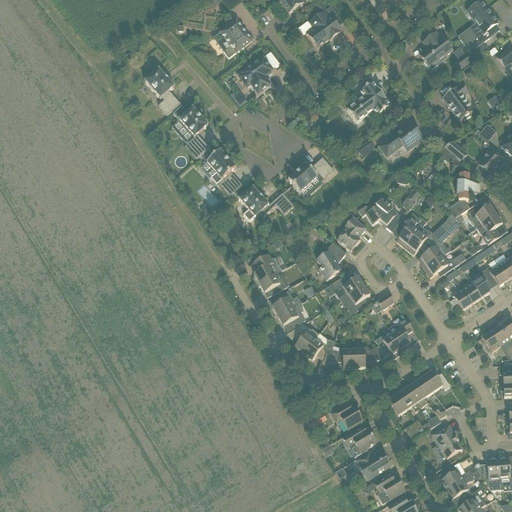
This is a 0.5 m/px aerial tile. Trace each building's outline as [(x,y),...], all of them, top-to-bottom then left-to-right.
[(277,0),(289,16),(303,5),(306,3),(310,0),(277,0)] [(367,0),(374,8),(375,8),(374,7),(384,0),(385,1),(386,0),(367,0)] [(487,34),(497,26),(481,4),(477,7),(475,6),(473,7),(472,9),(471,11),(467,14),(483,36),(472,44),(476,50),(491,39),(487,34)] [(320,7),(314,12),(318,17),(324,13),(320,7)] [(313,30),(306,35),(313,45),(317,50),(321,47),(340,33),(329,18),(328,19),(324,14),(309,25),(313,30)] [(252,44),(236,22),(220,35),(230,48),(223,53),(228,60),(235,55),(236,56),(252,44)] [(436,65),(452,53),(442,40),(440,42),(435,35),(423,45),(428,51),(419,58),(429,71),(430,70),(431,71),(438,67),(436,65)] [(484,45),(477,50),(482,56),(488,51),(484,45)] [(461,50),(454,55),(464,69),(472,63),(461,50)] [(511,54),(510,51),(496,61),(503,71),(511,64),(511,54)] [(263,60),(242,75),(243,76),(239,79),(247,90),(251,87),(258,96),(271,87),(264,79),(273,72),(263,60)] [(466,74),(466,76),(468,79),(470,79),(477,75),(473,69),(466,74)] [(167,118),(180,106),(169,94),(174,89),(158,72),(144,84),(160,102),(162,100),(164,103),(158,108),(167,118)] [(347,112),(357,125),(373,112),(377,118),(383,113),(383,114),(385,112),(384,112),(390,108),(383,98),(382,99),(379,94),(380,94),(373,85),(367,89),(367,88),(365,90),(360,95),(363,100),(347,112)] [(442,101),(460,124),(463,121),(464,122),(470,118),(469,117),(473,114),(465,103),(470,100),(467,95),(468,95),(462,87),(456,91),(456,90),(442,101)] [(246,103),(240,96),(233,101),(239,109),(246,103)] [(488,102),(496,114),(504,109),(496,97),(488,102)] [(181,108),(173,115),(179,122),(178,122),(194,140),(184,149),(196,162),(201,158),(209,151),(197,137),(208,128),(192,110),(187,115),(181,108)] [(488,145),(496,134),(487,126),(478,137),(488,145)] [(407,154),(423,142),(412,128),(404,134),(402,131),(378,149),(387,160),(403,148),(407,154)] [(511,134),(500,149),(511,158),(511,134)] [(439,135),(432,140),(439,150),(446,145),(439,135)] [(371,145),(359,153),(364,160),(376,151),(371,145)] [(444,151),(456,160),(461,165),(468,157),(453,145),(444,151)] [(506,161),(498,155),(491,149),(486,155),(487,155),(477,167),(490,177),(500,166),(501,167),(506,161)] [(209,151),(201,158),(205,163),(213,156),(209,151)] [(444,151),(438,154),(448,165),(456,160),(444,151)] [(206,165),(207,167),(216,176),(211,180),(220,190),(229,199),(234,195),(242,188),(231,175),(236,171),(220,153),(206,165)] [(319,177),(324,182),(334,173),(322,160),(310,172),(305,167),(288,182),(300,196),(317,180),(316,179),(319,177)] [(463,167),(461,165),(456,160),(448,165),(451,169),(452,169),(458,169),(460,171),(463,167)] [(455,221),(463,215),(470,211),(465,205),(466,203),(468,203),(468,197),(477,196),(477,187),(469,186),(469,177),(459,177),(459,185),(457,185),(457,196),(459,196),(458,203),(459,203),(445,213),(455,221)] [(242,188),(234,195),(238,199),(246,193),(242,188)] [(269,208),(253,190),(239,202),(248,213),(243,217),(249,224),(254,219),(255,220),(259,216),(263,220),(276,208),(284,218),(294,209),(287,201),(283,196),(282,196),(269,208)] [(414,191),(407,199),(412,204),(419,196),(414,191)] [(287,193),(283,196),(287,201),(291,198),(287,193)] [(405,211),(407,212),(403,216),(405,217),(408,214),(415,206),(412,204),(407,199),(404,203),(405,211)] [(369,211),(368,209),(366,209),(358,213),(362,220),(366,217),(372,228),(379,223),(386,229),(385,230),(391,235),(398,227),(403,221),(392,212),(393,211),(381,202),(377,207),(375,205),(369,211)] [(468,215),(471,219),(469,221),(471,224),(472,224),(476,231),(496,217),(490,208),(482,213),(479,209),(481,207),(468,215)] [(206,209),(201,214),(205,219),(211,214),(206,209)] [(340,219),(348,226),(343,232),(345,234),(337,243),(350,254),(360,243),(358,241),(366,231),(358,225),(353,220),(343,213),(338,216),(340,219)] [(396,244),(405,251),(418,234),(414,231),(420,223),(413,217),(402,230),(405,233),(396,244)] [(502,227),(496,217),(476,231),(482,240),(487,248),(500,240),(494,232),(502,227)] [(436,242),(445,233),(441,228),(431,237),(436,242)] [(407,248),(405,251),(413,258),(419,250),(427,241),(431,237),(426,232),(425,232),(422,230),(418,234),(407,248)] [(445,233),(436,242),(440,246),(449,238),(445,233)] [(503,248),(508,244),(505,240),(500,243),(503,248)] [(278,243),(272,247),(275,252),(281,249),(278,243)] [(319,272),(326,283),(341,273),(337,267),(346,256),(333,245),(326,254),(327,256),(316,263),(321,270),(319,272)] [(435,250),(417,262),(423,272),(441,259),(444,257),(451,253),(449,251),(447,252),(443,247),(439,250),(438,248),(435,250)] [(476,265),(490,256),(487,252),(473,261),(476,265)] [(451,263),(455,269),(466,262),(462,256),(451,263)] [(253,276),(259,286),(274,277),(281,274),(275,264),(273,265),(269,257),(252,266),(256,274),(253,276)] [(441,259),(423,272),(430,281),(448,269),(445,264),(448,262),(444,257),(441,259)] [(511,269),(507,262),(498,268),(508,283),(511,279),(511,269)] [(463,274),(468,271),(465,266),(460,270),(463,274)] [(498,289),(508,283),(498,268),(491,273),(489,270),(482,274),(485,278),(492,289),(496,286),(498,289)] [(305,278),(310,274),(307,269),(301,273),(305,278)] [(456,272),(451,276),(454,280),(459,277),(456,272)] [(454,280),(451,276),(446,279),(449,284),(454,280)] [(274,277),(259,286),(264,296),(272,291),(275,296),(284,291),(286,290),(281,281),(277,283),(274,277)] [(340,304),(349,299),(363,289),(357,280),(349,285),(346,280),(332,289),(335,293),(334,294),(340,304)] [(450,285),(446,280),(439,285),(442,290),(450,285)] [(471,287),(481,301),(490,295),(480,280),(471,287)] [(471,287),(462,293),(472,307),(481,301),(471,287)] [(363,289),(349,299),(355,308),(351,310),(355,315),(358,314),(366,308),(365,308),(362,303),(370,298),(363,289)] [(293,310),(301,305),(298,299),(293,302),(288,293),(275,301),(277,300),(280,305),(272,309),(277,319),(293,310)] [(472,307),(462,293),(453,299),(462,313),(472,307)] [(377,304),(372,308),(377,316),(383,312),(394,305),(389,297),(377,304)] [(293,310),(277,319),(283,329),(291,324),(294,329),(305,323),(301,315),(303,314),(301,306),(301,305),(293,310)] [(394,329),(389,333),(392,337),(403,355),(413,349),(407,341),(414,336),(415,336),(406,323),(399,327),(399,328),(397,330),(394,329)] [(511,327),(509,323),(500,329),(509,343),(511,346),(511,327)] [(295,350),(303,357),(314,342),(318,338),(303,326),(286,337),(290,343),(296,339),(300,343),(295,350)] [(491,335),(500,349),(509,343),(500,329),(491,335)] [(500,349),(491,335),(482,341),(491,355),(500,349)] [(380,362),(380,363),(388,358),(387,357),(390,355),(394,361),(403,355),(392,337),(386,341),(384,337),(375,343),(379,349),(375,351),(380,362)] [(327,368),(328,364),(332,352),(334,344),(328,342),(326,348),(322,344),(320,347),(314,342),(318,338),(314,342),(303,357),(312,363),(317,356),(322,360),(320,367),(327,368)] [(343,371),(354,371),(353,353),(347,353),(347,350),(340,351),(339,355),(332,352),(328,364),(335,366),(336,363),(343,362),(343,371)] [(373,365),(380,362),(375,351),(369,354),(368,350),(360,350),(360,352),(353,353),(354,371),(365,371),(365,362),(372,361),(373,365)] [(0,369),(0,390),(8,386),(0,369)] [(511,388),(511,371),(511,377),(502,377),(503,385),(500,385),(500,389),(511,388)] [(423,380),(433,395),(442,389),(445,392),(450,389),(441,376),(441,377),(442,379),(438,382),(432,374),(423,380)] [(415,386),(424,401),(433,395),(423,380),(415,386)] [(408,391),(406,392),(416,407),(419,412),(428,406),(424,401),(415,386),(408,391)] [(511,388),(500,389),(501,394),(503,394),(504,401),(511,400),(511,388)] [(404,389),(395,395),(407,413),(411,409),(415,415),(419,412),(416,407),(406,392),(404,389)] [(398,419),(406,413),(407,413),(395,395),(386,401),(398,419)] [(331,416),(336,424),(341,421),(347,432),(362,423),(354,410),(351,412),(347,406),(331,416)] [(447,418),(444,413),(440,415),(438,411),(434,414),(436,418),(439,423),(439,422),(447,418)] [(428,425),(432,430),(441,425),(439,422),(439,423),(436,418),(427,423),(428,425)] [(314,419),(307,424),(311,431),(318,426),(314,419)] [(408,437),(417,432),(421,430),(421,429),(417,424),(413,426),(404,431),(408,437)] [(421,430),(417,432),(420,438),(424,435),(432,430),(428,425),(421,429),(421,430)] [(439,448),(441,451),(436,454),(442,464),(462,452),(457,444),(458,443),(455,439),(454,440),(447,428),(431,437),(438,448),(439,448)] [(358,430),(342,440),(355,460),(368,452),(367,451),(375,446),(374,443),(376,442),(371,434),(369,435),(368,433),(362,437),(358,430)] [(327,449),(321,453),(325,459),(331,456),(327,449)] [(368,455),(356,463),(368,482),(390,469),(381,455),(372,461),(368,455)] [(509,461),(497,462),(499,487),(501,487),(511,485),(511,468),(509,468),(509,461)] [(475,468),(478,473),(481,478),(490,492),(502,491),(502,489),(501,487),(499,487),(497,462),(486,463),(487,467),(479,468),(478,466),(476,466),(475,468)] [(448,478),(440,483),(446,493),(463,482),(467,480),(465,476),(458,466),(454,468),(446,473),(448,478)] [(380,480),(373,485),(379,496),(376,497),(382,507),(390,503),(396,499),(404,494),(396,480),(393,482),(389,475),(380,480)] [(463,482),(446,493),(452,502),(458,498),(461,503),(470,497),(471,497),(469,492),(465,486),(470,484),(471,484),(474,482),(471,477),(467,480),(463,482)] [(473,502),(457,511),(477,511),(480,511),(484,508),(485,507),(480,499),(485,496),(481,491),(476,494),(470,497),(473,502)] [(415,511),(411,504),(407,506),(403,499),(387,509),(388,511),(415,511)]
